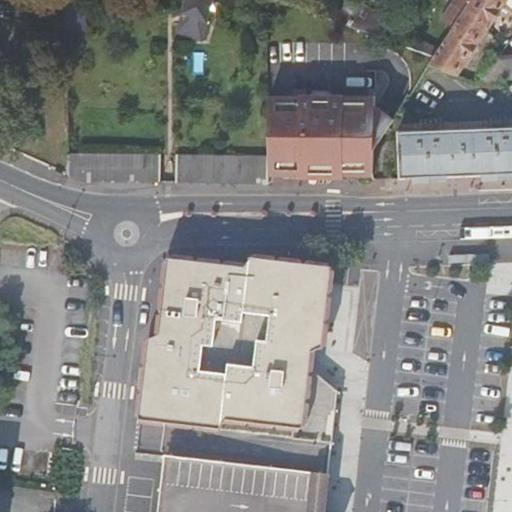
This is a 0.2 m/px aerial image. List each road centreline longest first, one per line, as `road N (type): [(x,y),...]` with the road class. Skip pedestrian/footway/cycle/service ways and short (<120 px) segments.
road 1 (tertiary): [(511,201),(139,209)]
road 2 (tertiary): [(153,240),(191,226),(511,222)]
road 3 (residential): [(127,261),(100,511)]
